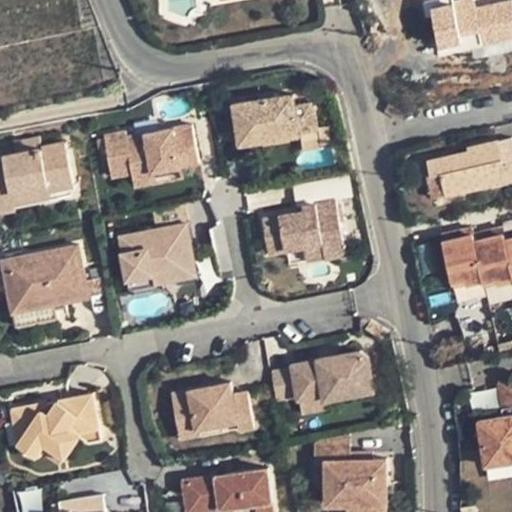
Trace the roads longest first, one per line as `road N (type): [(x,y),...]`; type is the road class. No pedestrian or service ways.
road 1 (residential): [(108,0),(126,47),(148,64),(316,46),(351,66),(410,292)]
road 2 (residential): [(410,292),(432,413),(436,511)]
road 3 (residential): [(410,292),(250,324)]
road 4 (residential): [(250,324),(220,180)]
road 5 (residential): [(250,324),(120,345)]
road 6 (residential): [(120,345),(144,471)]
road 7 (residential): [(120,345),(0,365)]
